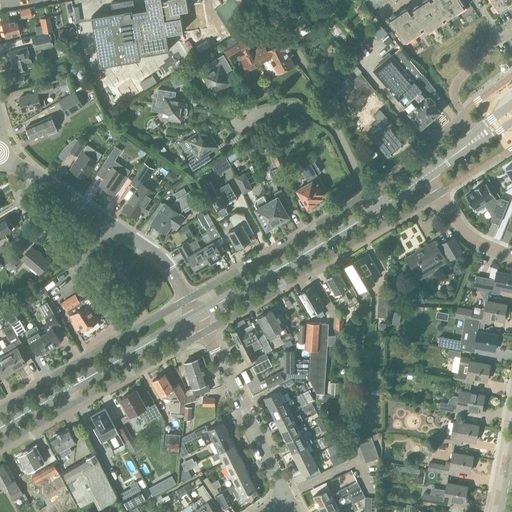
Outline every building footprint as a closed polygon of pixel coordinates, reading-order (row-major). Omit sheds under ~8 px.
[(109,13),(93,16),(101,66),(142,59),(141,54),(147,53),(147,54),(171,49),(170,49),(167,34),(184,30),(184,31),(185,31),(185,29),(183,18),(182,15),(181,15),(180,11),(188,9),(189,10),(187,0),(164,0),(162,0),(147,0),(149,8),(136,10),(134,0),(126,0),(112,3),(114,14),(109,15),(109,13)] [(363,0),(371,11),(381,4),(385,1),(386,1),(387,0),(363,0)] [(426,0),(412,10),(409,6),(389,20),(404,42),(424,29),(426,32),(466,5),(462,0),(426,0)] [(511,0),(492,0),(500,12),(511,4),(511,0)] [(31,16),(30,10),(20,12),(21,19),(31,16)] [(50,15),(53,24),(60,22),(57,12),(50,15)] [(205,14),(183,18),(185,29),(207,25),(205,14)] [(40,18),(43,33),(52,32),(49,16),(40,18)] [(16,19),(1,23),(5,38),(20,34),(19,31),(24,30),(22,22),(17,24),(16,19)] [(51,33),(32,38),(34,50),(54,45),(51,33)] [(235,37),(223,44),(226,49),(225,50),(231,59),(244,51),(246,54),(240,57),(247,70),(257,65),(256,64),(263,61),(271,77),(278,73),(294,65),(289,56),(293,54),(286,41),(267,51),(265,47),(252,54),(249,48),(251,47),(245,38),(238,42),(235,37)] [(31,63),(27,47),(8,52),(12,68),(16,67),(17,71),(27,68),(26,65),(31,63)] [(405,107),(409,112),(421,127),(440,111),(434,104),(434,101),(430,97),(428,97),(422,90),(430,83),(401,47),(373,70),(398,100),(399,99),(402,103),(405,107)] [(205,65),(209,71),(202,75),(208,87),(210,86),(211,87),(217,89),(219,88),(220,90),(232,83),(226,73),(232,69),(223,54),(205,65)] [(96,69),(97,75),(105,74),(106,82),(111,81),(109,67),(96,69)] [(181,73),(171,79),(176,88),(186,81),(181,73)] [(376,91),(362,73),(352,81),(366,98),(376,91)] [(153,75),(140,83),(144,90),(157,82),(153,75)] [(52,83),(37,87),(39,94),(54,90),(52,83)] [(157,88),(154,104),(163,106),(162,111),(169,112),(167,119),(179,121),(180,118),(183,119),(183,116),(185,116),(186,115),(187,114),(187,112),(187,110),(187,109),(186,107),(185,107),(185,103),(182,103),(183,100),(174,98),(175,91),(157,88)] [(69,116),(85,107),(76,91),(59,101),(69,116)] [(39,100),(37,93),(20,97),(23,112),(47,105),(45,99),(39,100)] [(375,125),(367,132),(370,136),(374,136),(388,154),(391,154),(395,150),(395,148),(405,140),(390,122),(391,122),(381,110),(374,115),(377,120),(374,123),(375,125)] [(42,120),(27,127),(32,139),(48,132),(47,132),(48,132),(49,135),(58,131),(52,116),(42,120)] [(186,139),(190,146),(184,150),(195,168),(209,159),(206,153),(216,147),(209,135),(207,136),(206,134),(200,133),(198,134),(197,132),(186,139)] [(260,135),(249,141),(253,150),(264,144),(260,135)] [(78,139),(70,151),(79,157),(71,169),(85,179),(97,161),(102,154),(88,145),(83,152),(83,151),(82,150),(85,144),(78,139)] [(104,179),(99,185),(114,196),(127,176),(111,166),(115,160),(122,150),(116,146),(102,166),(109,170),(104,179)] [(138,154),(143,158),(147,152),(142,148),(138,154)] [(286,166),(281,154),(274,157),(279,169),(286,166)] [(226,156),(212,165),(219,177),(224,174),(223,172),(233,166),(226,156)] [(138,188),(124,209),(137,218),(143,209),(146,211),(150,205),(147,203),(154,192),(142,184),(147,176),(149,177),(154,169),(144,163),(131,183),(138,188)] [(310,182),(297,190),(302,197),(298,199),(302,207),(306,204),(307,207),(308,207),(311,208),(314,205),(315,202),(315,201),(321,197),(320,194),(323,193),(318,184),(317,184),(315,180),(316,180),(314,176),(317,174),(311,164),(302,169),(308,180),(310,182)] [(270,171),(276,185),(284,181),(278,168),(270,171)] [(245,174),(236,178),(244,193),(252,189),(245,174)] [(218,196),(210,181),(204,185),(212,200),(207,202),(213,211),(217,209),(219,211),(222,216),(228,213),(224,205),(237,198),(232,189),(218,196)] [(484,204),(486,207),(497,201),(487,183),(482,186),(482,185),(474,190),(475,191),(466,196),(474,210),(484,204)] [(165,203),(152,223),(155,225),(154,227),(162,232),(163,230),(166,232),(171,225),(176,228),(184,216),(180,214),(183,209),(185,212),(195,206),(193,203),(195,202),(188,191),(186,192),(183,187),(174,193),(177,198),(171,207),(165,203)] [(268,202),(278,221),(287,216),(287,215),(292,212),(288,205),(289,205),(280,190),(274,193),(277,198),(269,202),(268,202)] [(256,199),(255,204),(258,208),(257,209),(267,227),(270,227),(273,225),(274,223),(278,221),(271,208),(268,202),(269,202),(264,194),(256,199)] [(502,215),(509,201),(500,197),(494,212),(502,215)] [(210,227),(214,225),(214,224),(208,212),(204,215),(210,227)] [(228,217),(235,228),(228,232),(237,247),(240,246),(241,247),(248,243),(247,241),(250,240),(243,227),(249,224),(244,215),(236,213),(228,217)] [(208,245),(201,248),(210,263),(222,256),(213,242),(221,237),(214,225),(210,227),(204,215),(198,218),(203,226),(204,225),(206,229),(207,232),(202,235),(208,245)] [(0,236),(11,230),(5,218),(0,220),(0,236)] [(170,235),(174,243),(187,237),(183,228),(170,235)] [(454,238),(441,246),(450,260),(462,253),(454,238)] [(210,263),(201,248),(196,239),(188,244),(187,242),(179,247),(185,258),(187,257),(190,263),(191,262),(196,270),(210,263)] [(443,257),(435,242),(407,258),(419,278),(422,279),(435,271),(436,269),(432,264),(443,257)] [(31,247),(22,258),(39,273),(49,262),(31,247)] [(14,252),(6,263),(12,268),(21,258),(14,252)] [(353,263),(366,287),(374,283),(371,276),(378,271),(372,262),(368,264),(364,256),(353,263)] [(353,263),(346,267),(360,291),(362,294),(363,295),(369,292),(366,287),(353,263)] [(347,288),(338,271),(327,278),(337,295),(339,298),(343,296),(346,301),(349,307),(359,302),(356,296),(357,295),(352,287),(348,289),(347,288)] [(476,276),(473,289),(493,293),(494,287),(500,288),(511,290),(511,274),(497,271),(496,279),(476,276)] [(313,286),(297,295),(310,316),(315,312),(318,318),(324,315),(321,309),(325,307),(313,286)] [(11,324),(11,325),(20,319),(11,306),(10,307),(1,294),(0,294),(0,308),(3,312),(2,313),(11,324)] [(75,294),(62,302),(70,315),(71,315),(74,320),(72,322),(76,329),(81,327),(83,330),(97,320),(89,307),(94,304),(89,295),(80,301),(75,294)] [(361,304),(360,316),(371,316),(372,296),(369,296),(367,297),(367,304),(361,304)] [(379,297),(378,317),(388,318),(389,297),(379,297)] [(458,306),(456,317),(465,319),(480,322),(489,324),(490,318),(503,320),(506,304),(486,301),(485,308),(484,308),(481,310),(481,314),(473,312),(473,309),(458,306)] [(47,321),(37,327),(39,330),(41,333),(40,334),(41,335),(50,349),(57,345),(56,343),(60,341),(54,330),(61,326),(60,324),(47,302),(38,307),(47,321)] [(278,331),(284,342),(293,337),(286,325),(284,326),(274,308),(268,312),(275,324),(272,325),(276,332),(278,331)] [(268,312),(257,318),(268,336),(269,336),(272,341),(273,340),(276,347),(284,342),(278,331),(276,332),(272,325),(275,324),(268,312)] [(465,319),(464,329),(471,331),(470,337),(469,345),(482,348),(494,350),(495,347),(497,347),(498,339),(496,339),(497,334),(478,331),(480,322),(465,319)] [(305,343),(304,349),(311,349),(309,378),(317,393),(324,393),(327,351),(335,351),(336,336),(328,335),(328,332),(329,323),(306,322),(306,324),(305,343)] [(12,344),(2,350),(5,355),(14,369),(26,362),(18,348),(23,345),(17,335),(11,325),(11,324),(3,329),(12,344)] [(42,351),(43,353),(50,349),(41,335),(40,334),(41,333),(39,330),(36,326),(29,331),(31,335),(28,336),(38,354),(42,351)] [(239,347),(258,338),(253,328),(245,333),(242,327),(232,333),(239,347)] [(461,344),(462,340),(440,336),(438,344),(460,348),(461,344)] [(258,338),(239,347),(246,363),(254,359),(256,364),(268,358),(266,353),(257,357),(254,350),(262,346),(258,338)] [(284,372),(286,372),(297,372),(297,350),(284,350),(284,370),(284,372)] [(14,369),(5,355),(0,357),(0,372),(2,376),(14,369)] [(437,369),(435,377),(452,380),(466,382),(467,376),(474,378),(486,380),(487,376),(490,377),(491,369),(488,369),(489,365),(470,361),(471,358),(461,356),(461,358),(460,357),(458,372),(454,372),(437,369)] [(184,362),(188,374),(196,371),(203,368),(200,357),(184,362)] [(297,372),(286,372),(289,378),(290,378),(291,378),(308,378),(309,359),(297,359),(297,372)] [(208,383),(203,368),(196,371),(188,374),(193,388),(187,390),(186,394),(185,394),(185,398),(210,390),(208,383)] [(286,372),(284,372),(284,370),(281,372),(280,371),(265,379),(269,388),(279,383),(290,378),(289,378),(286,372)] [(185,398),(185,394),(178,383),(172,386),(165,373),(153,380),(161,395),(163,398),(171,399),(170,413),(171,413),(170,416),(182,417),(183,414),(184,415),(185,407),(185,404),(185,398)] [(290,378),(279,383),(281,389),(294,383),(291,378),(290,378),(289,378),(290,378)] [(137,389),(121,399),(125,407),(123,408),(127,416),(130,415),(130,416),(137,411),(141,418),(143,417),(146,422),(161,414),(155,403),(149,406),(145,398),(143,400),(137,389)] [(308,389),(301,392),(307,403),(314,400),(308,389)] [(264,397),(270,408),(285,401),(290,398),(288,394),(283,396),(280,390),(264,397)] [(484,395),(460,390),(459,395),(451,394),(449,402),(440,401),(439,409),(467,414),(468,408),(481,411),(484,395)] [(203,398),(203,406),(215,407),(215,398),(203,398)] [(285,401),(270,408),(275,419),(290,411),(285,401)] [(317,412),(311,402),(306,405),(311,414),(316,412),(317,412)] [(96,421),(92,424),(100,439),(102,443),(107,440),(113,450),(124,444),(114,425),(105,407),(92,414),(96,421)] [(191,420),(192,407),(185,407),(184,415),(184,420),(191,420)] [(290,411),(275,419),(280,430),(296,422),(290,411)] [(437,432),(436,440),(461,444),(462,439),(475,441),(478,425),(455,421),(452,434),(437,432)] [(206,433),(201,435),(205,443),(213,440),(228,432),(223,422),(208,429),(207,430),(206,433)] [(296,422),(280,430),(286,441),(301,433),(308,430),(305,425),(299,429),(296,422)] [(119,429),(132,452),(138,448),(125,425),(119,429)] [(53,434),(53,436),(51,437),(60,451),(59,452),(62,457),(72,451),(69,446),(76,442),(68,428),(58,433),(56,433),(53,434)] [(182,444),(197,437),(194,431),(182,438),(181,444),(182,444)] [(228,432),(213,440),(218,451),(234,443),(228,432)] [(286,441),(291,452),(306,444),(307,444),(312,441),(310,436),(304,439),(301,433),(286,441)] [(329,434),(321,438),(325,446),(333,442),(329,434)] [(358,440),(360,446),(373,441),(371,435),(358,440)] [(360,446),(362,451),(375,447),(373,441),(360,446)] [(218,451),(211,455),(214,461),(222,457),(224,462),(239,454),(234,443),(218,451)] [(306,444),(291,452),(297,462),(312,455),(310,451),(307,444),(306,444)] [(27,472),(44,462),(35,446),(18,456),(27,472)] [(375,447),(362,451),(364,456),(377,452),(375,447)] [(331,461),(344,455),(341,449),(329,456),(331,461)] [(366,462),(379,458),(377,452),(364,456),(366,462)] [(429,462),(427,470),(449,474),(450,468),(456,469),(469,472),(472,456),(453,452),(451,462),(446,461),(445,465),(429,462)] [(119,498),(95,453),(62,471),(68,482),(80,507),(94,499),(99,509),(119,498)] [(239,454),(224,462),(230,473),(245,465),(239,454)] [(318,467),(312,455),(297,462),(303,474),(318,467)] [(344,455),(331,461),(334,466),(347,460),(344,455)] [(0,486),(6,484),(8,489),(9,490),(18,485),(17,484),(15,479),(6,463),(0,465),(0,486)] [(32,476),(48,504),(39,509),(40,511),(68,511),(78,507),(58,472),(59,472),(54,464),(32,476)] [(245,465),(230,473),(235,484),(250,476),(245,465)] [(226,488),(226,489),(228,494),(234,491),(237,498),(241,496),(256,488),(258,486),(255,480),(252,481),(250,476),(235,484),(226,488)] [(204,479),(203,479),(207,485),(211,483),(207,477),(204,479)] [(347,492),(359,486),(357,481),(345,488),(347,492)] [(211,483),(207,485),(214,495),(220,492),(216,487),(215,488),(211,483)] [(423,492),(422,500),(443,504),(444,498),(451,500),(463,502),(466,486),(447,483),(445,492),(445,496),(432,494),(423,492)] [(197,508),(199,511),(215,511),(220,509),(206,489),(203,484),(197,488),(207,501),(197,508)] [(18,485),(9,490),(14,499),(23,494),(18,485)] [(152,496),(159,492),(155,485),(148,488),(152,496)] [(187,493),(183,486),(176,491),(179,497),(187,493)] [(350,498),(362,492),(359,486),(347,492),(350,498)] [(120,494),(129,509),(146,500),(140,488),(134,492),(132,487),(120,494)] [(313,495),(318,506),(334,499),(341,496),(339,491),(332,495),(328,488),(313,495)] [(220,492),(214,495),(222,507),(223,508),(232,502),(228,494),(226,489),(220,492)] [(365,497),(362,492),(350,498),(353,503),(365,497)] [(158,505),(164,502),(159,496),(155,498),(156,501),(158,505)] [(334,499),(318,506),(321,511),(335,511),(339,510),(334,499)] [(193,510),(191,511),(199,511),(197,508),(193,501),(189,504),(193,510)]
